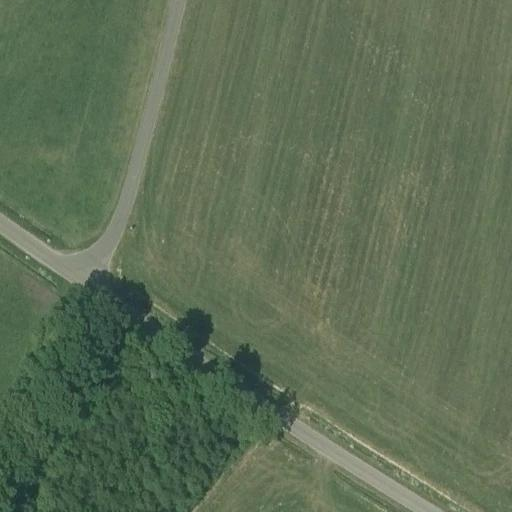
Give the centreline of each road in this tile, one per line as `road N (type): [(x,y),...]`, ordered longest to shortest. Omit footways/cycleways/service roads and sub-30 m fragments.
road 1 (unclassified): [(432,511),(90,293)]
road 2 (unclassified): [(90,293),(127,192),(179,0)]
